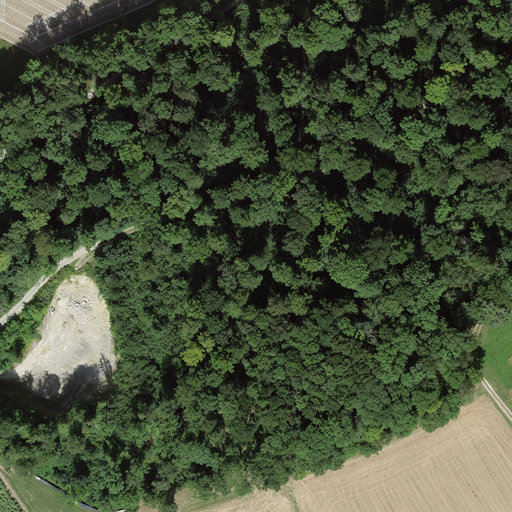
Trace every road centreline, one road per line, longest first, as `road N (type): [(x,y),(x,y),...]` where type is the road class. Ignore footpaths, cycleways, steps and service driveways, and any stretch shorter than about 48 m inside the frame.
road 1 (track): [(0,371),(28,351),(79,258),(112,237),(207,204),(274,192),(511,51)]
road 2 (track): [(240,0),(0,158)]
